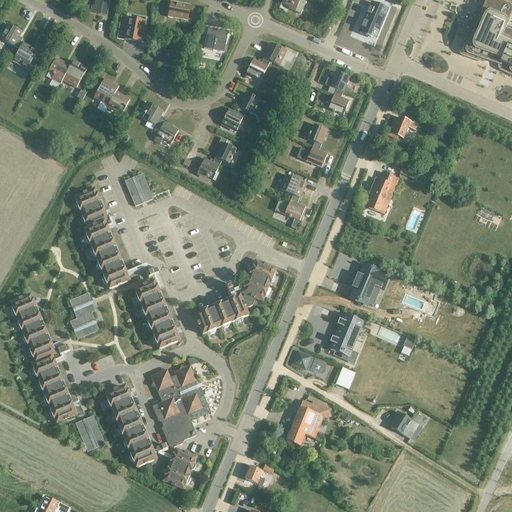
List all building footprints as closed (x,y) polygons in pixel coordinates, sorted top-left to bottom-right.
[(107,16),(109,0),(102,0),(103,0),(101,0),(95,0),(94,7),(91,6),(90,13),(107,16)] [(300,0),(282,0),(282,1),(290,5),(288,9),(300,15),(304,7),(299,4),(300,0)] [(391,1),(387,0),(381,0),(377,11),(375,10),(377,4),(367,0),(364,0),(357,17),(363,19),(356,35),(357,35),(355,39),(369,44),(371,41),(372,41),(377,28),(380,29),(391,1)] [(460,51),(460,52),(460,53),(460,54),(461,54),(461,55),(462,55),(462,56),(466,57),(482,63),(483,63),(484,63),(485,63),(486,62),(487,62),(487,61),(488,59),(499,64),(498,65),(498,66),(498,67),(498,68),(499,68),(499,69),(499,70),(500,70),(501,71),(511,75),(511,35),(502,31),(501,31),(504,23),(507,15),(511,2),(511,0),(483,0),(481,9),(485,10),(482,16),(481,16),(480,16),(479,16),(478,17),(477,18),(462,46),(461,49),(460,50),(460,51)] [(188,19),(190,8),(190,6),(172,3),(171,9),(169,9),(167,18),(176,19),(176,17),(188,19)] [(128,19),(125,33),(124,40),(141,44),(145,22),(128,19)] [(1,40),(17,49),(20,42),(18,41),(22,33),(8,25),(8,26),(6,24),(2,33),(4,34),(3,35),(3,36),(1,40)] [(206,35),(203,49),(223,53),(227,35),(223,34),(223,32),(209,29),(208,35),(206,35)] [(19,50),(15,57),(12,62),(27,70),(37,52),(20,42),(17,49),(19,50)] [(271,44),(262,62),(269,65),(270,62),(283,69),(290,54),(287,52),(271,44)] [(175,68),(179,50),(172,49),(171,52),(164,51),(163,59),(160,58),(158,65),(175,68)] [(62,81),(66,75),(70,67),(56,59),(49,72),(54,75),(51,80),(60,85),(62,81)] [(253,60),(246,74),(261,81),(269,65),(262,62),(261,64),(253,60)] [(70,67),(66,75),(62,81),(76,89),(87,70),(73,62),(70,67)] [(334,96),(335,93),(342,96),(349,78),(335,72),(332,81),(327,79),(324,85),(329,88),(327,93),(334,96)] [(115,93),(116,93),(119,87),(104,79),(94,99),(108,107),(115,93)] [(129,100),(116,93),(115,93),(108,107),(107,108),(117,114),(119,112),(122,114),(129,100)] [(335,93),(334,96),(328,110),(343,116),(349,102),(340,99),(342,96),(335,93)] [(246,94),(238,111),(244,115),(246,112),(258,118),(261,111),(256,109),(260,100),(246,94)] [(163,112),(150,105),(146,103),(141,113),(144,115),(142,119),(158,128),(161,122),(159,120),(163,112)] [(244,115),(238,111),(237,114),(228,110),(222,124),(237,131),(244,115)] [(418,126),(413,123),(399,117),(397,122),(394,121),(388,136),(397,140),(398,137),(403,139),(408,128),(416,131),(418,126)] [(161,122),(158,128),(160,130),(154,142),(160,145),(163,140),(171,144),(178,131),(161,122)] [(313,125),(307,140),(314,143),(313,146),(320,149),(327,131),(313,125)] [(222,145),(214,161),(220,164),(222,162),(228,165),(236,150),(225,145),(227,141),(221,138),(219,143),(222,145)] [(300,148),(296,159),(306,163),(321,169),(327,155),(319,152),(320,149),(313,146),(310,153),(300,148)] [(220,164),(214,161),(212,164),(204,160),(198,173),(212,180),(215,181),(218,174),(216,173),(220,164)] [(400,174),(416,180),(419,173),(402,167),(400,174)] [(377,178),(365,207),(385,215),(399,180),(383,173),(380,179),(377,178)] [(142,175),(124,182),(135,207),(153,200),(142,175)] [(292,196),(291,199),(298,202),(302,192),(303,192),(305,189),(303,188),(305,184),(286,176),(280,191),(292,196)] [(80,211),(81,214),(99,206),(92,190),(74,198),(76,202),(75,206),(77,210),(80,211)] [(291,199),(288,205),(279,201),(274,211),(299,222),(305,208),(297,205),(298,202),(291,199)] [(106,222),(99,206),(81,214),(82,216),(81,220),(83,224),(86,225),(88,229),(106,222)] [(106,222),(88,229),(84,231),(86,235),(85,239),(86,243),(90,244),(91,247),(109,239),(102,224),(106,222)] [(95,258),(96,261),(114,253),(109,239),(91,247),(92,249),(90,253),(92,257),(95,258)] [(101,272),(102,274),(120,267),(114,253),(96,261),(97,263),(96,266),(98,271),(101,272)] [(251,278),(269,286),(270,284),(273,282),(275,278),(274,274),(275,270),(257,263),(251,278)] [(354,290),(350,299),(363,305),(366,306),(374,287),(382,291),(383,290),(388,276),(376,271),(363,266),(359,275),(358,275),(352,289),(354,290)] [(127,283),(120,267),(102,274),(103,277),(102,280),(104,284),(107,286),(109,290),(127,283)] [(156,271),(146,275),(148,279),(158,275),(156,271)] [(268,288),(269,286),(251,278),(243,297),(252,306),(255,299),(262,302),(264,297),(267,296),(269,292),(268,288)] [(140,304),(141,307),(159,299),(152,283),(134,291),(136,295),(135,299),(136,303),(140,304)] [(230,285),(225,287),(230,297),(234,295),(230,285)] [(88,294),(69,302),(76,320),(70,323),(77,341),(99,332),(91,314),(95,312),(88,294)] [(17,319),(35,312),(28,296),(10,303),(12,308),(11,311),(13,316),(16,317),(17,319)] [(252,306),(243,297),(225,305),(232,323),(234,322),(238,323),(242,322),(243,318),(248,316),(245,309),(252,306)] [(146,318),(147,320),(164,313),(159,299),(141,307),(142,309),(140,312),(142,317),(146,318)] [(230,324),(232,323),(225,305),(211,311),(218,329),(221,328),(224,329),(228,327),(230,324)] [(218,329),(211,311),(195,318),(202,336),(207,334),(210,335),(214,333),(216,330),(218,329)] [(41,326),(35,312),(17,319),(18,322),(17,325),(18,329),(22,331),(23,333),(41,326)] [(170,327),(164,313),(147,320),(148,323),(146,326),(148,330),(151,332),(152,334),(170,327)] [(332,344),(329,350),(342,355),(348,357),(362,324),(356,321),(343,316),(341,321),(339,320),(337,326),(339,327),(334,339),(332,338),(329,344),(332,344)] [(41,326),(23,333),(24,336),(22,339),(24,343),(27,345),(28,347),(46,340),(41,326)] [(177,343),(170,327),(152,334),(153,337),(152,340),(154,344),(157,346),(159,350),(177,343)] [(53,356),(46,340),(28,347),(29,349),(28,353),(30,357),(33,359),(35,362),(35,363),(49,357),(53,356)] [(68,346),(57,350),(60,356),(70,351),(68,346)] [(298,353),(293,366),(305,370),(306,369),(310,370),(309,371),(319,375),(324,363),(314,359),(298,353)] [(56,372),(49,357),(35,363),(35,362),(31,364),(33,369),(32,372),(33,376),(37,378),(38,380),(56,372)] [(167,370),(151,377),(153,382),(151,387),(155,389),(158,394),(161,392),(165,402),(157,405),(158,407),(153,409),(158,422),(161,423),(164,422),(165,425),(163,426),(161,430),(169,448),(172,449),(182,445),(184,442),(183,441),(187,440),(191,438),(191,436),(192,433),(194,432),(192,427),(191,424),(192,421),(211,413),(200,389),(200,388),(198,389),(195,384),(197,383),(195,378),(197,373),(192,371),(190,366),(185,368),(181,366),(179,371),(174,373),(175,377),(171,378),(167,370)] [(56,372),(38,380),(39,382),(38,386),(40,390),(43,391),(44,394),(62,386),(56,372)] [(67,400),(62,386),(44,394),(45,396),(43,400),(45,404),(48,405),(49,408),(67,400)] [(111,409),(112,411),(130,404),(123,388),(105,395),(107,400),(106,403),(107,407),(111,409)] [(67,400),(49,408),(50,410),(49,413),(51,418),(54,419),(56,424),(74,416),(67,400)] [(302,402),(286,441),(299,447),(302,439),(305,441),(307,436),(314,439),(322,418),(326,420),(330,410),(312,403),(311,406),(302,402)] [(135,417),(130,404),(112,411),(113,413),(111,417),(113,421),(116,423),(117,425),(135,417)] [(410,421),(415,413),(407,408),(402,416),(396,412),(388,425),(402,434),(410,421)] [(93,417),(75,424),(87,453),(105,446),(93,417)] [(141,431),(135,417),(117,425),(118,427),(117,431),(119,435),(122,436),(123,439),(141,431)] [(147,445),(141,431),(123,439),(124,441),(123,445),(125,449),(128,450),(129,453),(147,445)] [(154,461),(147,445),(129,453),(130,455),(129,458),(131,463),(134,464),(136,469),(154,461)] [(158,455),(167,451),(165,446),(156,450),(158,455)] [(178,451),(171,467),(189,474),(190,472),(194,470),(195,466),(194,463),(196,458),(178,451)] [(275,469),(274,469),(265,465),(263,470),(272,474),(275,469)] [(189,474),(171,467),(165,483),(183,490),(185,486),(188,484),(190,480),(188,477),(189,474)] [(258,484),(263,486),(265,480),(260,478),(263,472),(258,470),(259,469),(253,467),(253,468),(251,467),(245,480),(246,480),(244,484),(249,486),(251,482),(257,485),(258,484)] [(322,479),(317,488),(325,493),(330,484),(322,479)] [(45,497),(37,511),(67,511),(69,509),(45,497)]
